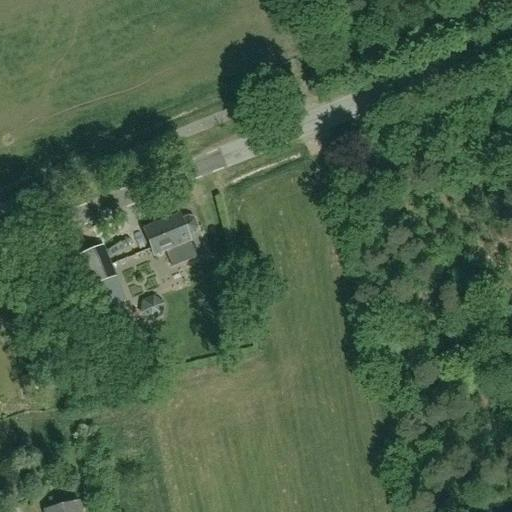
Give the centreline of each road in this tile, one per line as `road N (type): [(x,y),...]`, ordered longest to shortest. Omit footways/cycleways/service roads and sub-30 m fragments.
road 1 (tertiary): [(0,257),(511,50)]
road 2 (track): [(511,151),(460,152),(433,169),(418,190),(421,229)]
